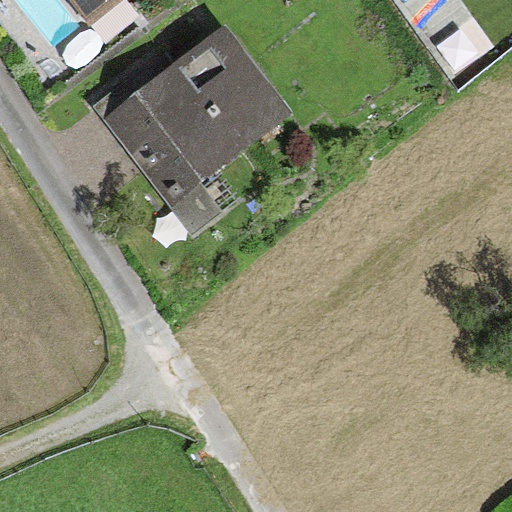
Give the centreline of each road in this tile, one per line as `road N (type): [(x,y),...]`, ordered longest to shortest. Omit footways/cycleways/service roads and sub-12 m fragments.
road 1 (residential): [(272,511),(0,86)]
road 2 (track): [(185,371),(0,453)]
